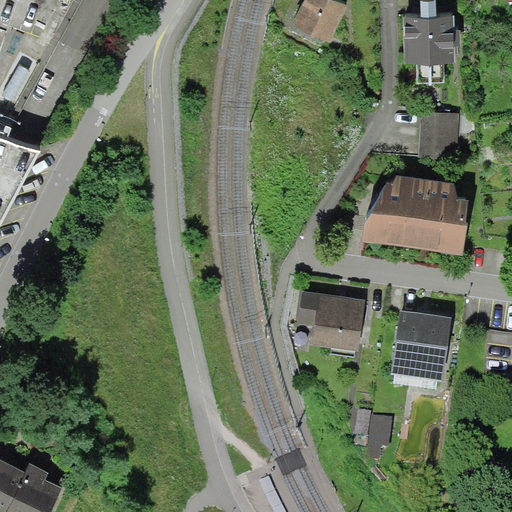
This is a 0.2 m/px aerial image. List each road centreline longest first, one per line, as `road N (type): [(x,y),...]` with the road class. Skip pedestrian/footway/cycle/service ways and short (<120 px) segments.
road 1 (residential): [(384,0),(373,116),(309,247),(511,284)]
road 2 (residential): [(0,328),(99,109),(173,0)]
